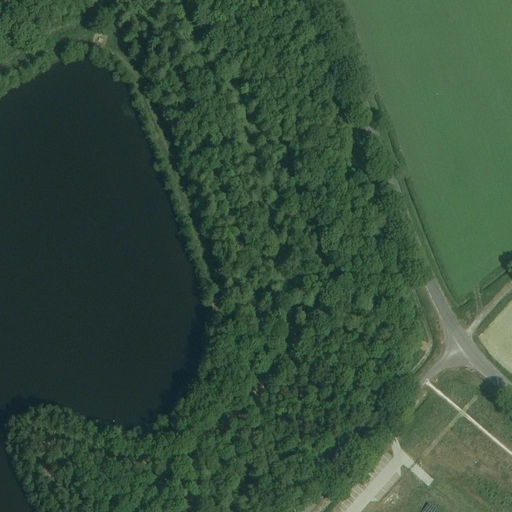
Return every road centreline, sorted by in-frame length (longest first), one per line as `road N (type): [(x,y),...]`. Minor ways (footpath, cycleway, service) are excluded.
road 1 (track): [(136,511),(256,389),(288,335),(285,290),(242,118),(189,0)]
road 2 (track): [(256,389),(134,62),(72,21),(113,0)]
road 3 (tertiary): [(460,335),(422,263),(324,0)]
road 4 (residential): [(303,511),(460,335)]
